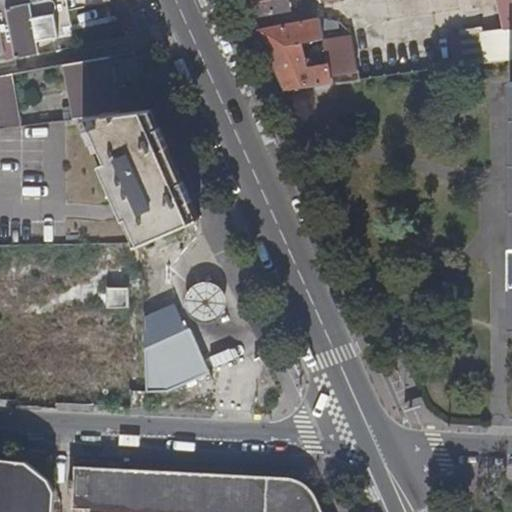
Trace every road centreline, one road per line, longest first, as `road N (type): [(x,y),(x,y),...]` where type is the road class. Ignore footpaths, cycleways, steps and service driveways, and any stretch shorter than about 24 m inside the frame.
road 1 (secondary): [(181,0),(367,437)]
road 2 (residential): [(367,437),(336,442),(0,424)]
road 3 (unknown): [(0,72),(163,40)]
road 4 (residential): [(511,454),(437,452),(382,473)]
